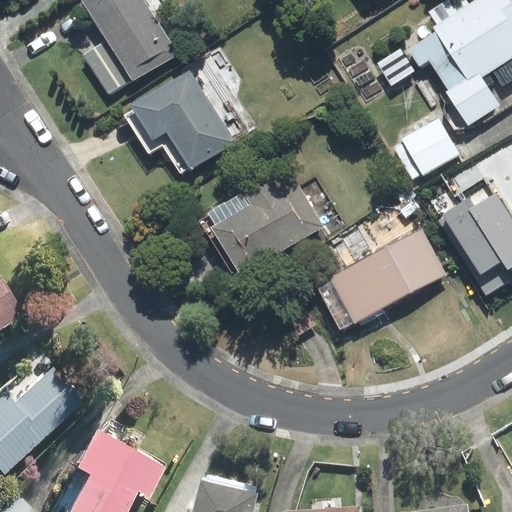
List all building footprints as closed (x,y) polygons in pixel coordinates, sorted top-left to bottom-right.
[(92,0),(88,2),(110,40),(84,54),(113,105),(139,90),(185,64),(147,0),(92,0)] [(445,35),(416,53),(427,72),(415,80),(432,108),(455,94),(477,129),(508,110),(489,77),(511,62),(511,1),(511,0),(492,0),(442,30),(445,35)] [(409,50),(386,62),(397,83),(419,71),(409,50)] [(184,178),(199,169),(202,173),(247,144),(201,73),(142,111),(129,119),(154,159),(167,151),(184,178)] [(444,121),(406,141),(427,179),(465,158),(444,121)] [(511,173),(492,186),(511,218),(511,173)] [(329,229),(315,207),(329,198),(315,177),(302,186),(299,180),(279,193),(275,187),(255,199),(253,196),(219,218),(225,228),(219,231),(250,280),(329,229)] [(472,195),(438,215),(469,268),(504,248),(472,195)] [(376,261),(322,290),(346,336),(456,278),(427,224),(372,253),(376,261)] [(0,330),(29,314),(0,264),(0,330)] [(322,325),(298,293),(281,306),(305,338),(322,325)] [(51,366),(34,380),(23,367),(3,385),(13,397),(0,408),(0,464),(5,471),(83,405),(51,366)] [(166,460),(95,422),(74,462),(89,470),(65,511),(122,511),(135,488),(147,494),(166,460)] [(262,511),(267,490),(211,478),(203,511),(262,511)] [(42,511),(31,501),(19,511),(42,511)]
